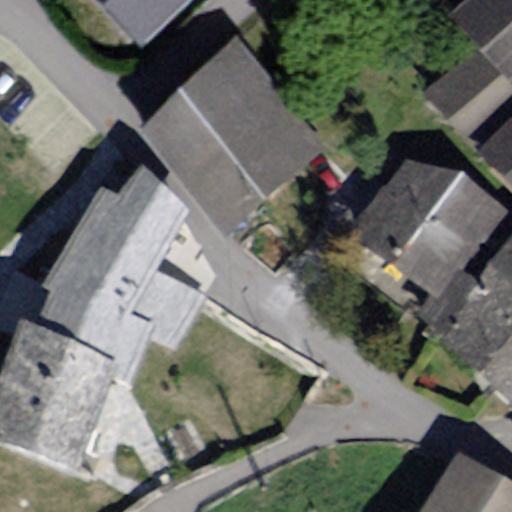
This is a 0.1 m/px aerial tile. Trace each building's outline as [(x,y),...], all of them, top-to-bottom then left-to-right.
[(200,0),(89,0),(143,55),(200,0)] [(511,0),(480,0),(458,21),(511,77),(511,0)] [(339,157),(235,47),(136,141),(240,250),(339,157)] [(511,126),(511,89),(479,55),(431,98),(483,154),(511,126)] [(511,140),(491,163),(511,182),(511,140)] [(511,219),(419,154),(354,245),(447,311),(511,219)] [(188,232),(127,169),(54,279),(0,410),(0,444),(102,487),(169,341),(140,319),(188,232)] [(511,269),(510,271),(453,333),(511,383),(511,269)] [(511,511),(511,492),(458,458),(424,511),(511,511)]
